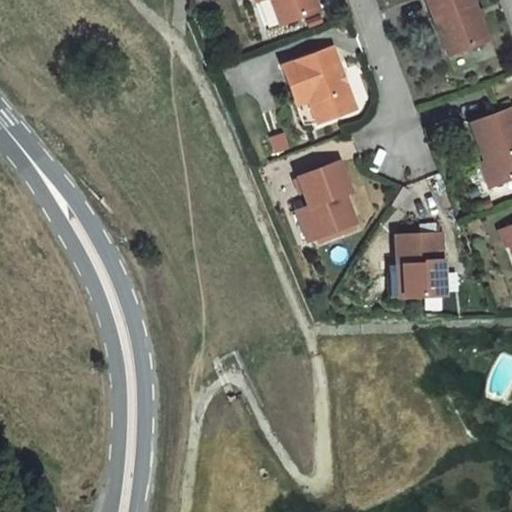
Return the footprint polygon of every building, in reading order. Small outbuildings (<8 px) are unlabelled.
[(314,0),(254,0),(265,29),(318,10),(314,0)] [(471,0),(426,0),(441,38),(447,36),(453,53),(486,40),(471,0)] [(331,48),(280,66),(292,98),(312,91),(322,120),(353,109),(331,48)] [(312,91),(292,98),(294,105),(307,100),(316,123),(322,120),(312,91)] [(511,110),(511,107),(470,123),(485,163),(493,186),(511,178),(511,110)] [(337,162),(296,177),(307,207),(302,209),(313,239),(354,224),(343,194),(349,192),(337,162)] [(487,188),(493,186),(485,163),(479,165),(487,188)] [(79,183),(101,225),(127,256),(135,245),(79,183)] [(302,209),(295,211),(306,241),(313,239),(302,209)] [(511,225),(498,231),(504,246),(509,244),(511,242),(511,225)] [(440,234),(395,236),(396,265),(401,265),(402,297),(442,295),(440,234)] [(396,265),(387,265),(389,298),(402,297),(401,265),(396,265)] [(262,470),(255,477),(259,485),(267,478),(262,470)]
